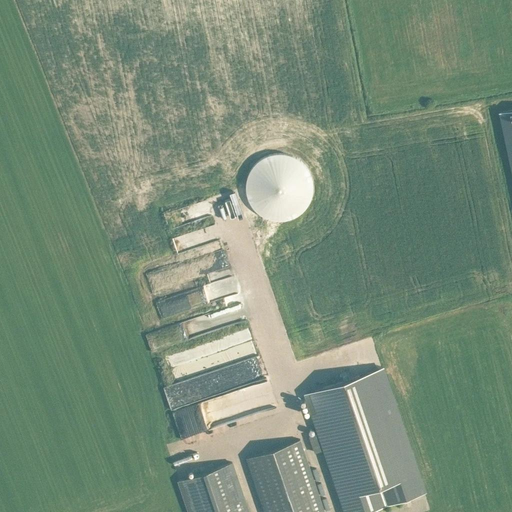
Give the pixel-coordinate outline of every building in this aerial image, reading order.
[(511,108),(499,112),(511,173),(511,108)] [(247,178),(246,183),(246,189),(247,194),(249,199),(251,204),(255,208),(259,212),(263,215),(269,217),(274,218),(279,219),(285,218),(290,217),(295,215),(300,212),(304,208),(307,204),(310,199),(312,193),(313,188),(312,182),(311,177),(310,172),(307,167),(303,163),(299,159),(295,156),(289,154),(284,153),(279,153),(273,153),(268,154),(263,157),(258,160),(254,163),(251,168),(248,173),(247,178)] [(159,301),(161,307),(167,305),(195,294),(193,288),(159,301)] [(306,393),(319,433),(310,436),(315,452),(324,448),(346,511),(361,511),(425,491),(383,367),(306,393)] [(198,377),(166,384),(171,409),(184,406),(179,384),(181,384),(183,392),(188,391),(187,388),(192,387),(191,379),(198,378),(198,377)] [(265,381),(174,410),(182,437),(208,429),(210,435),(257,420),(255,411),(273,405),(265,381)] [(325,511),(300,439),(246,457),(265,511),(325,511)] [(179,476),(198,473),(197,468),(203,467),(202,462),(177,467),(179,476)] [(249,511),(232,462),(179,480),(189,511),(249,511)]
